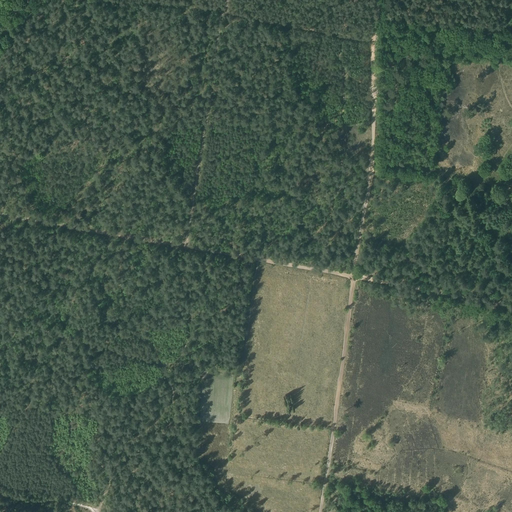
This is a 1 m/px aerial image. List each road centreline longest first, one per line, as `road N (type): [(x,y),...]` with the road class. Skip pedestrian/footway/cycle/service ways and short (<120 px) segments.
road 1 (track): [(375,0),(372,167),(353,277)]
road 2 (track): [(224,0),(185,246)]
road 3 (track): [(353,277),(320,511)]
road 4 (track): [(185,246),(0,213)]
road 5 (track): [(258,260),(240,372),(172,366)]
road 6 (track): [(163,365),(0,305)]
road 7 (track): [(185,246),(353,277)]
road 8 (track): [(511,308),(353,277)]
road 9 (track): [(374,43),(222,10)]
road 10 (track): [(98,511),(121,440),(142,432),(173,387)]
road 11 (track): [(163,365),(115,279),(118,233)]
